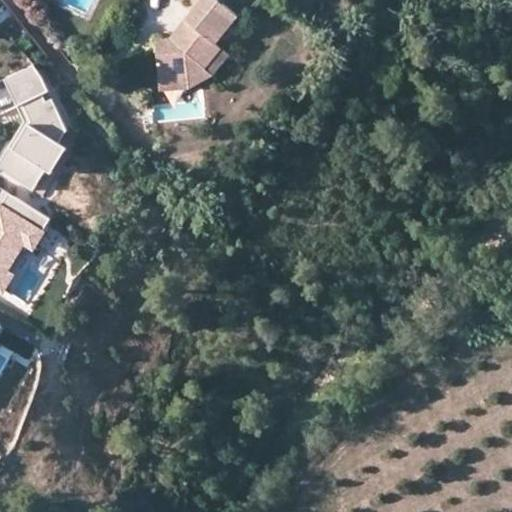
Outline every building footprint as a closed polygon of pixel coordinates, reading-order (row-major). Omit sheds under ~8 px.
[(238,16),(218,0),(202,0),(196,8),(178,29),(172,37),(156,39),(160,84),(191,79),(188,55),(204,68),(220,49),(214,44),(238,16)] [(202,0),(187,0),(187,1),(196,8),(202,0)] [(214,75),(204,68),(188,55),(191,79),(192,88),(214,75)] [(26,131),(14,149),(11,147),(0,165),(0,168),(38,191),(73,133),(57,101),(49,104),(46,95),(54,92),(37,65),(6,79),(31,123),(26,131)] [(191,79),(160,84),(160,91),(192,88),(191,79)] [(55,225),(12,199),(0,219),(0,292),(7,296),(17,280),(10,276),(28,245),(39,251),(55,225)]
